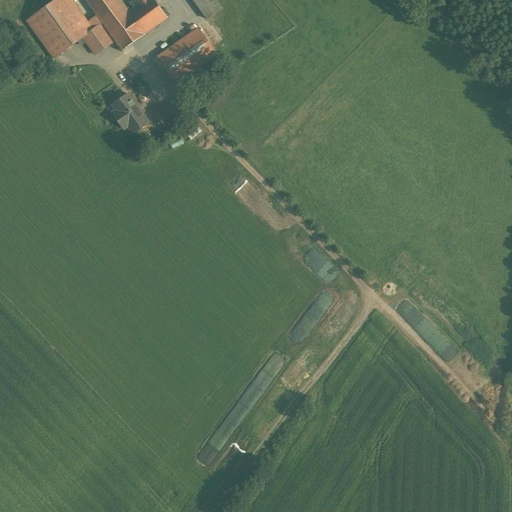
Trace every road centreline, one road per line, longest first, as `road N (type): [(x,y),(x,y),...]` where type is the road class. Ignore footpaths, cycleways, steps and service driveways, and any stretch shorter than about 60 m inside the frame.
road 1 (track): [(425,348),(195,110),(121,58)]
road 2 (track): [(370,292),(360,321),(219,511)]
